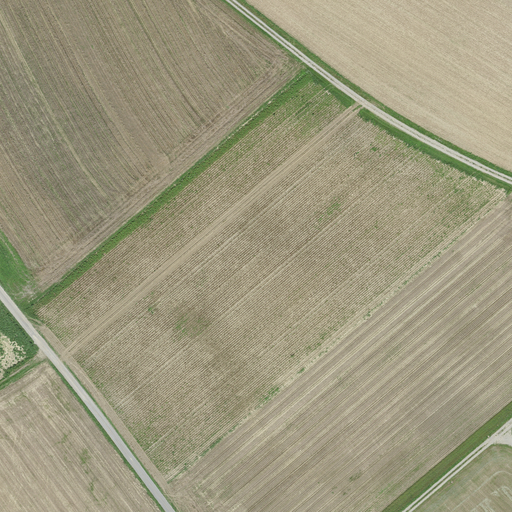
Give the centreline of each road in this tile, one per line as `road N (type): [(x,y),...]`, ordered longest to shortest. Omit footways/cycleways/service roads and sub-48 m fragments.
road 1 (track): [(230,0),(391,124),(511,181)]
road 2 (track): [(171,511),(0,290)]
road 3 (track): [(511,426),(410,511)]
